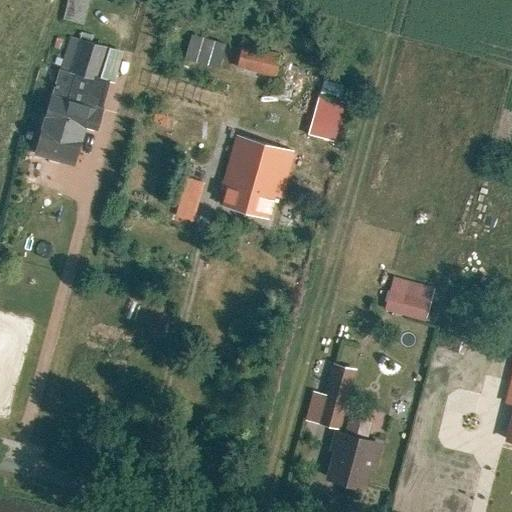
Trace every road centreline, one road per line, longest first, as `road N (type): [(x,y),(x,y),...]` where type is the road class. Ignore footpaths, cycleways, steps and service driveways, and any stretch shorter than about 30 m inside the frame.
road 1 (unknown): [(103,216),(32,467)]
road 2 (unclassified): [(0,458),(202,511)]
